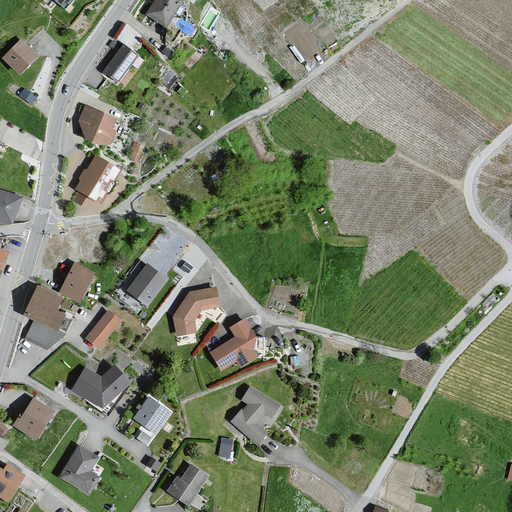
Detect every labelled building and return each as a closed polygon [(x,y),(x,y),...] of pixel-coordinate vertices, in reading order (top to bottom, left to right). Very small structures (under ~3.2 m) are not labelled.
[(56,0),(66,8),(72,0),(56,0)] [(157,0),(148,17),(168,30),(187,0),(157,0)] [(322,48),(301,20),(282,34),(303,62),(322,48)] [(3,60),(22,77),(41,59),(23,42),(3,60)] [(126,46),(105,73),(120,83),(140,57),(126,46)] [(118,121),(85,107),(79,123),(82,130),(85,135),(86,141),(100,148),(112,146),(117,134),(114,131),(118,121)] [(124,173),(98,157),(88,172),(85,171),(80,181),(81,185),(76,191),(103,206),(124,173)] [(0,191),(0,222),(13,226),(24,200),(0,191)] [(12,254),(0,250),(0,289),(0,290),(12,254)] [(76,264),(60,294),(81,305),(95,275),(76,264)] [(149,264),(129,291),(149,307),(169,280),(149,264)] [(39,286),(26,315),(59,333),(68,316),(58,312),(65,300),(39,286)] [(178,337),(198,334),(195,323),(203,311),(221,308),(218,288),(190,293),(174,318),(178,337)] [(109,311),(86,340),(99,350),(124,322),(109,311)] [(236,338),(210,354),(223,372),(237,364),(240,370),(260,358),(255,351),(259,338),(246,319),(230,328),(236,338)] [(102,377),(86,367),(72,391),(104,410),(132,385),(115,366),(102,377)] [(247,406),(232,423),(260,448),(268,437),(267,431),(260,425),(266,417),(273,420),(281,405),(252,386),(243,402),(247,406)] [(151,397),(135,420),(146,428),(136,438),(149,448),(174,413),(151,397)] [(57,413),(34,399),(24,415),(21,413),(14,426),(38,441),(57,413)] [(231,444),(220,442),(218,455),(229,457),(231,444)] [(101,459),(79,446),(60,477),(91,495),(102,479),(93,473),(101,459)] [(2,468),(0,470),(0,498),(10,505),(27,476),(8,464),(4,471),(2,468)] [(178,479),(169,492),(190,509),(210,478),(191,466),(182,482),(178,479)]
